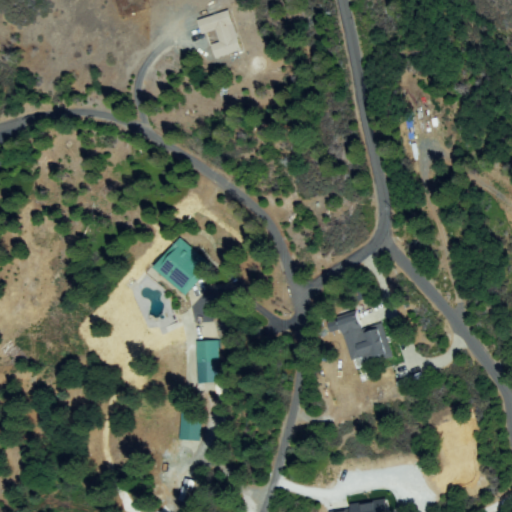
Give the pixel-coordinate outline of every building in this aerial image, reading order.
[(223,43),(218,29),(206,33),(202,21),(228,12),(241,49),(218,58),(214,46),(223,43)] [(212,267),(189,295),(157,268),(180,240),(212,267)] [(392,357),(368,365),(364,356),(355,360),(340,318),(354,313),(360,332),(381,325),(392,357)] [(201,383),(199,344),(216,343),(217,383),(201,383)] [(200,415),(197,441),(181,439),(184,414),(200,415)] [(186,480),(194,483),(189,501),(180,499),(186,480)] [(386,511),(330,511),(350,509),(349,503),(384,498),(386,511)]
